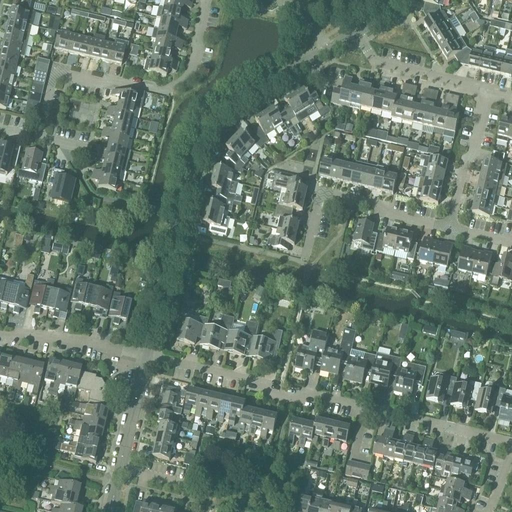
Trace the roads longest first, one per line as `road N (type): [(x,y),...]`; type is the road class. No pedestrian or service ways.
road 1 (residential): [(145,356),(197,151),(212,125),(327,51)]
road 2 (residential): [(511,442),(363,416),(145,356)]
road 3 (residential): [(206,0),(190,77),(166,92),(67,76),(50,90),(41,137),(0,128)]
road 4 (residential): [(448,229),(320,191),(304,256)]
road 5 (residential): [(110,511),(145,356)]
road 6 (residential): [(486,89),(375,62),(357,32)]
road 7 (residential): [(145,356),(0,333)]
road 8 (residential): [(448,229),(486,89)]
